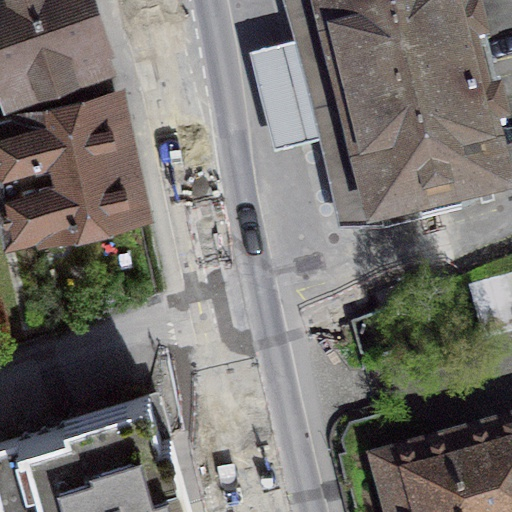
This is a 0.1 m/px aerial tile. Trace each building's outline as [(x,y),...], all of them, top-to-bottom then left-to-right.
[(94,0),(0,0),(0,97),(114,62),(94,0)] [(461,0),(306,0),(364,230),(509,194),(461,0)] [(41,112),(0,120),(0,195),(8,233),(42,226),(43,230),(142,209),(117,88),(39,104),(41,112)] [(511,279),(470,290),(483,344),(511,337),(511,279)] [(179,511),(146,386),(18,421),(40,503),(47,501),(49,511),(179,511)] [(511,511),(511,422),(364,461),(376,511),(511,511)]
